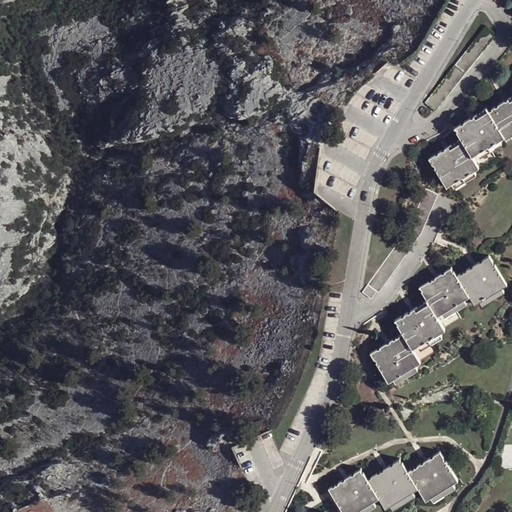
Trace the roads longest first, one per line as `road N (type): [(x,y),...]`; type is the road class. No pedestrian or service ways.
road 1 (residential): [(271,511),(330,388),(347,309)]
road 2 (residential): [(484,0),(501,19),(501,42),(436,123),(412,136),(388,136)]
road 3 (residential): [(347,309),(370,179),(388,136)]
road 4 (residential): [(388,136),(472,0)]
road 5 (residential): [(443,201),(382,301),(347,309)]
